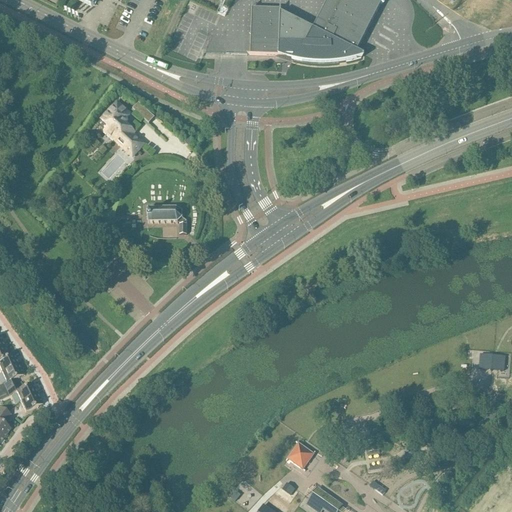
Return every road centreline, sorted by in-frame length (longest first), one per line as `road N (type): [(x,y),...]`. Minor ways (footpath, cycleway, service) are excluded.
road 1 (secondary): [(7,511),(130,355),(266,246)]
road 2 (tertiary): [(511,34),(347,82),(253,95)]
road 3 (secondary): [(284,234),(372,178),(511,118)]
road 4 (tertiary): [(233,93),(184,81),(13,0)]
road 5 (tertiary): [(233,93),(233,184),(266,246)]
road 6 (tertiary): [(284,234),(252,174),(253,95)]
